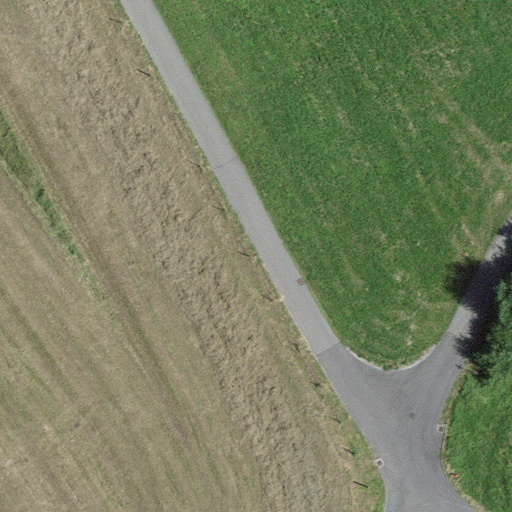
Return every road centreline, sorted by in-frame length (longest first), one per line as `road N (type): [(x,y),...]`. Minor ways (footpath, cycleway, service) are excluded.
road 1 (unclassified): [(376,428),(134,0)]
road 2 (residential): [(511,237),(430,387),(376,428)]
